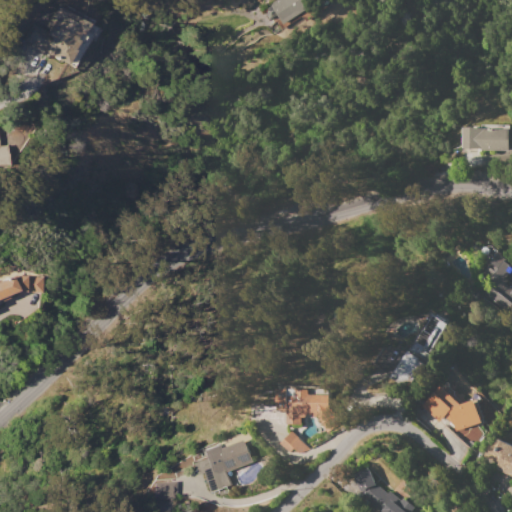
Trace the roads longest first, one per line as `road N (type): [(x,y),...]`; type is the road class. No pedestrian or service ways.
road 1 (tertiary): [(511,190),(454,183),(189,249),(136,286),(0,419)]
road 2 (residential): [(492,511),(426,443),(393,423),(363,428),(277,511)]
